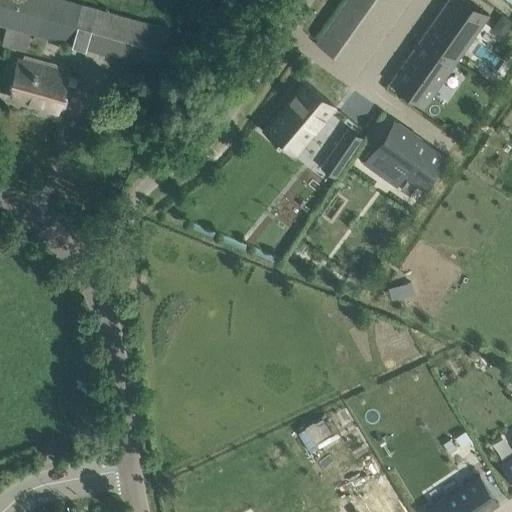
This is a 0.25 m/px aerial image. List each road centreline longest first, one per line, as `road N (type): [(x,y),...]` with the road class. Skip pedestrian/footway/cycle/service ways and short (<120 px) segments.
road 1 (residential): [(87,281),(114,261),(131,201),(208,141),(282,32)]
road 2 (residential): [(138,511),(103,323),(87,281)]
road 3 (residential): [(402,0),(345,77),(282,32)]
road 4 (residential): [(87,281),(55,237),(0,201)]
